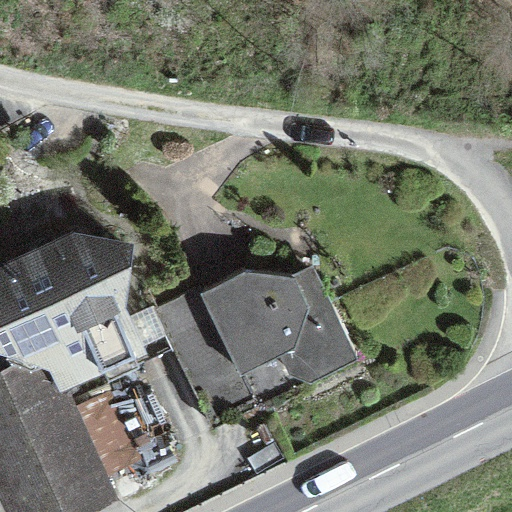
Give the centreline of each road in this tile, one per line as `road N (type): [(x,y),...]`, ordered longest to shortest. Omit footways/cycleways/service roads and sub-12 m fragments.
road 1 (residential): [(511,203),(481,168),(449,152),(0,65)]
road 2 (secondary): [(301,511),(511,407)]
